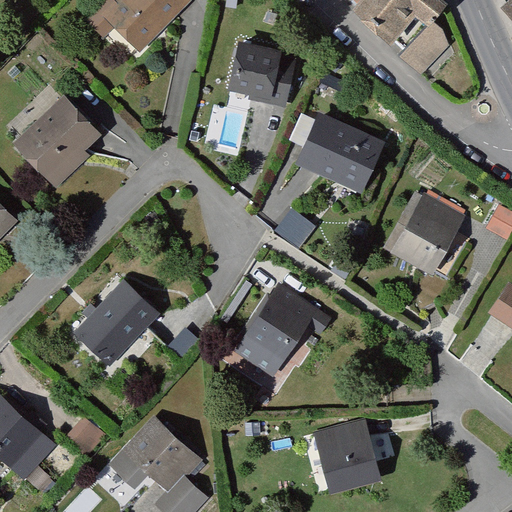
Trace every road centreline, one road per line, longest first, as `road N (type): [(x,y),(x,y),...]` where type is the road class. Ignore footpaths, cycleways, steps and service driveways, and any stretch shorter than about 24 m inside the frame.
road 1 (residential): [(0,327),(173,157),(253,229)]
road 2 (residential): [(326,0),(449,116),(490,146),(511,151)]
road 3 (residential): [(511,432),(475,404),(451,406),(445,431),(480,467)]
